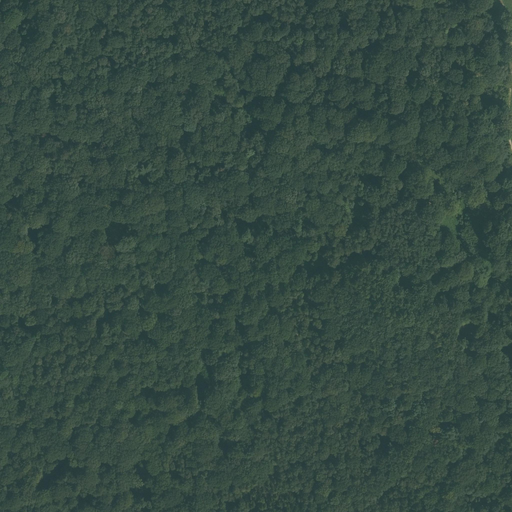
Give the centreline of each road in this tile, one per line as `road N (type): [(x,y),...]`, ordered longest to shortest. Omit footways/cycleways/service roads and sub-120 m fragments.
road 1 (track): [(4,475),(46,459),(90,464),(220,376),(324,377),(389,310),(511,269)]
road 2 (track): [(340,504),(355,502),(428,436),(511,379)]
road 3 (track): [(324,377),(341,511)]
road 4 (track): [(509,127),(511,33),(499,0)]
